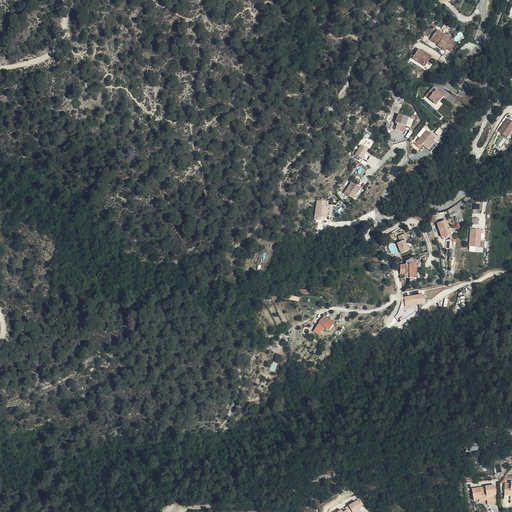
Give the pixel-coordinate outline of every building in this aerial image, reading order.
[(440,28),(435,37),(443,42),(442,44),(441,44),(448,49),(450,47),(454,50),(459,42),(455,39),(440,28)] [(416,57),(429,65),(435,56),(423,47),(416,57)] [(427,94),(437,104),(444,97),(441,94),(442,93),(434,86),(427,94)] [(396,128),(403,131),(409,118),(399,114),(396,122),(398,123),(396,128)] [(511,120),(509,118),(499,130),(508,137),(511,131),(511,120)] [(427,147),(433,141),(436,137),(427,129),(416,143),(421,148),(424,145),(427,147)] [(370,150),(363,146),(357,156),(370,163),(373,156),(368,154),(370,150)] [(353,182),(346,193),(354,198),(361,188),(353,182)] [(326,206),(327,201),(318,199),(315,218),(321,219),(322,216),(327,217),(329,206),(326,206)] [(445,220),(441,221),(442,224),(438,226),(443,237),(446,236),(446,237),(452,235),(449,225),(447,225),(445,220)] [(482,229),(471,228),(471,237),(471,240),(470,240),(470,246),(481,246),(482,229)] [(410,250),(407,239),(408,239),(407,234),(399,236),(400,242),(398,243),(400,253),(410,250)] [(421,268),(420,262),(417,262),(417,258),(410,258),(410,264),(410,266),(410,269),(410,273),(411,277),(415,276),(415,272),(415,269),(417,269),(421,268)] [(405,296),(406,305),(419,304),(420,309),(426,303),(425,294),(405,296)] [(338,323),(328,317),(323,324),(328,327),(330,326),(334,329),(338,323)] [(475,502),(479,501),(478,499),(481,498),(481,495),(485,495),(486,500),(487,505),(495,504),(494,495),(496,495),(494,486),(471,489),(473,500),(475,500),(475,502)] [(358,499),(348,505),(352,511),(356,511),(361,510),(360,508),(363,507),(358,499)]
